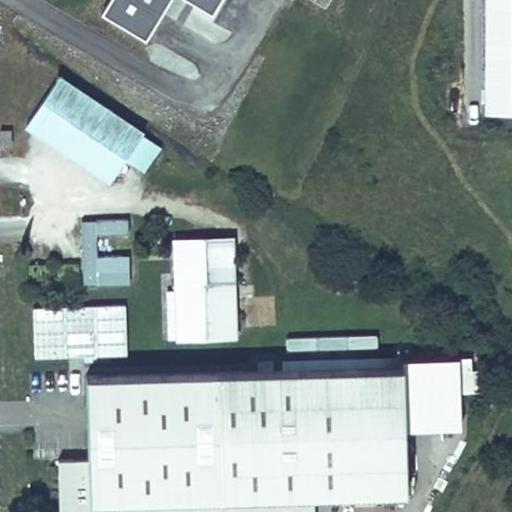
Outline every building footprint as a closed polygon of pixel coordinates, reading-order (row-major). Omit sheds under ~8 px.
[(115,0),(103,22),(147,48),(175,0),(214,24),(228,0),(115,0)] [(511,111),(511,0),(482,0),(483,112),(511,111)] [(163,140),(55,73),(21,127),(108,181),(123,157),(144,170),(163,140)] [(0,149),(10,149),(9,134),(0,134),(0,149)] [(127,237),(126,223),(79,224),(81,288),(128,287),(127,258),(95,259),(95,238),(127,237)] [(231,342),(229,242),(201,242),(202,284),(173,284),(173,294),(165,294),(166,342),(175,342),(175,343),(231,342)] [(202,284),(201,242),(172,243),(173,284),(202,284)] [(471,354),(458,355),(459,391),(482,390),(481,367),(471,367),(471,354)] [(401,364),(402,427),(460,426),(459,391),(458,355),(400,356),(401,364)] [(56,458),(57,511),(313,511),(313,494),(404,491),(402,427),(401,364),(83,372),(85,457),(56,458)]
